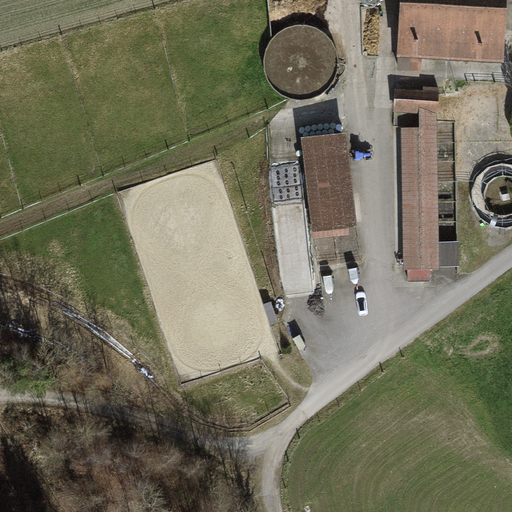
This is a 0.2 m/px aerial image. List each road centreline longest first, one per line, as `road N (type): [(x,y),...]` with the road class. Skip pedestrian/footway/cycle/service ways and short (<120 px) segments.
road 1 (track): [(192,432),(238,447),(284,430),(511,258)]
road 2 (unknown): [(402,340),(351,0)]
road 3 (track): [(0,299),(67,333),(192,432)]
road 4 (track): [(0,394),(51,397),(192,432)]
